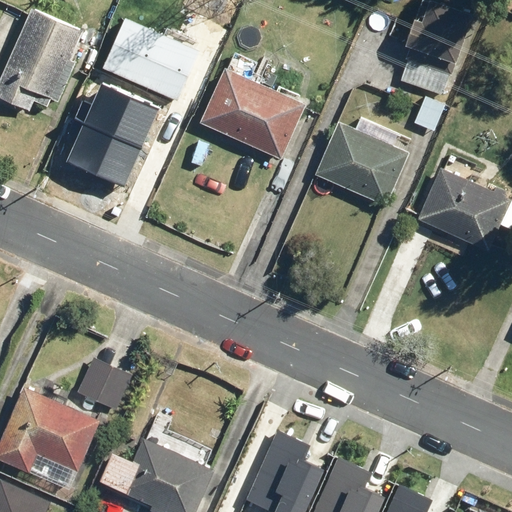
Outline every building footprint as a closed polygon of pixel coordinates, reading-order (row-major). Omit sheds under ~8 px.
[(175,0),(170,17),(213,33),(225,1),(223,0),(175,0)] [(416,119),(438,129),(488,8),(469,0),(425,0),(408,43),(415,46),(402,76),(429,88),(416,119)] [(77,53),(90,23),(38,1),(0,89),(0,91),(36,107),(41,97),(56,103),(60,93),(65,95),(82,55),(77,53)] [(267,59),(241,47),(208,117),(282,152),(308,96),(261,73),(267,59)] [(150,72),(110,56),(87,111),(129,129),(124,142),(140,149),(145,138),(160,144),(184,88),(176,85),(179,76),(153,65),(150,72)] [(416,150),(342,117),(320,167),(393,199),(416,150)] [(453,148),(421,216),(437,223),(430,239),(464,255),(472,238),(492,247),(511,204),(511,189),(488,178),(493,167),(453,148)] [(95,349),(77,388),(120,408),(138,368),(115,358),(95,349)] [(109,413),(29,382),(0,453),(0,454),(80,486),(109,413)] [(308,511),(337,449),(281,424),(249,497),(282,511),(308,511)] [(116,447),(104,478),(157,499),(154,508),(164,511),(166,511),(169,506),(184,511),(197,511),(217,461),(150,435),(141,457),(116,447)] [(375,511),(392,473),(337,449),(308,511),(375,511)] [(441,511),(448,497),(392,473),(375,511),(441,511)] [(50,511),(56,497),(2,477),(0,483),(0,511),(50,511)] [(500,511),(473,500),(467,511),(500,511)]
